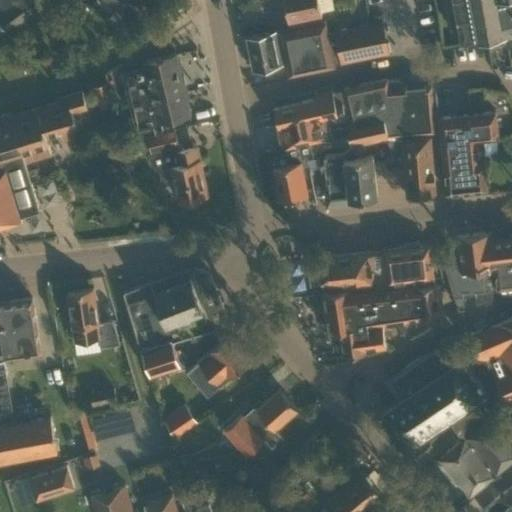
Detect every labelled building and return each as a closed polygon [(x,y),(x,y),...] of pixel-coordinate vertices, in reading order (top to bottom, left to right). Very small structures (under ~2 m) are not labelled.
[(0,22),(6,31),(32,12),(23,0),(19,0),(15,3),(0,14),(0,22)] [(13,0),(0,0),(0,14),(15,3),(13,0)] [(284,0),(289,19),(321,12),(318,0),(284,0)] [(319,0),(322,11),(333,9),(331,0),(319,0)] [(511,0),(454,0),(462,41),(505,32),(506,36),(507,39),(511,37),(511,0)] [(274,45),(279,64),(286,62),(289,75),(335,66),(334,63),(389,52),(382,21),(335,30),(333,20),(326,22),(326,21),(281,30),(281,29),(279,29),(282,44),(274,45)] [(254,69),(279,64),(274,45),(282,44),(279,29),(247,36),(254,69)] [(147,67),(124,73),(137,131),(169,124),(167,117),(190,112),(176,53),(145,60),(147,67)] [(94,87),(100,107),(113,104),(107,83),(94,87)] [(316,98),(275,107),(279,126),(281,126),(285,146),(286,146),(287,145),(301,142),(311,140),(326,137),(321,117),(338,114),(332,88),(314,91),(316,98)] [(56,98),(57,102),(38,108),(47,136),(60,132),(62,139),(74,135),(72,128),(77,127),(73,111),(87,107),(82,91),(56,98)] [(10,113),(0,115),(0,225),(21,219),(20,214),(39,209),(25,161),(51,153),(46,136),(47,136),(38,108),(10,116),(10,113)] [(484,161),(480,161),(477,140),(499,138),(496,111),(439,117),(447,192),(487,188),(484,161)] [(149,136),(138,138),(156,170),(160,169),(163,185),(176,182),(180,199),(206,194),(202,177),(204,176),(200,159),(198,159),(195,146),(180,149),(176,130),(149,136)] [(407,194),(436,192),(431,136),(403,138),(407,194)] [(276,165),(273,166),(280,198),(307,193),(302,165),(309,163),(308,158),(315,157),(311,140),(301,142),(287,145),(288,151),(274,154),(276,165)] [(394,152),(393,140),(384,141),(385,153),(394,152)] [(329,200),(377,195),(373,154),(346,157),(345,152),(324,154),(329,200)] [(456,243),(442,245),(442,246),(447,269),(454,293),(454,294),(455,294),(456,305),(464,304),(463,293),(476,292),(477,305),(487,304),(486,303),(498,301),(497,288),(494,267),(496,266),(492,237),(491,231),(455,235),(456,243)] [(511,234),(492,237),(496,266),(494,267),(497,288),(498,301),(511,297),(511,234)] [(434,278),(430,244),(320,257),(323,285),(357,281),(358,288),(434,278)] [(215,327),(201,291),(197,293),(192,281),(182,277),(166,283),(164,279),(153,283),(152,282),(126,294),(143,350),(150,377),(181,368),(175,343),(215,327)] [(327,330),(339,329),(343,354),(366,351),(366,350),(386,347),(383,323),(417,318),(418,319),(444,315),(439,282),(365,293),(365,292),(351,295),(350,288),(322,292),(327,330)] [(94,288),(68,291),(73,323),(74,323),(76,337),(99,334),(100,345),(120,342),(113,319),(98,321),(94,288)] [(0,357),(5,357),(41,351),(32,297),(0,301),(0,357)] [(511,316),(490,324),(490,325),(468,335),(468,333),(467,334),(478,360),(485,357),(494,377),(493,377),(504,403),(505,402),(504,401),(511,398),(511,316)] [(252,357),(229,331),(198,359),(199,360),(188,371),(208,394),(219,383),(220,384),(252,357)] [(405,395),(382,410),(406,447),(410,444),(416,452),(431,442),(426,434),(450,418),(477,400),(479,399),(478,397),(487,391),(465,358),(456,364),(455,362),(449,366),(447,363),(448,362),(437,345),(390,376),(401,394),(403,392),(405,395)] [(5,367),(0,368),(0,408),(12,407),(5,367)] [(116,386),(91,392),(94,406),(119,400),(116,386)] [(298,409),(280,388),(246,419),(241,413),(225,428),(247,454),(264,439),(263,438),(274,428),(275,429),(298,409)] [(463,438),(440,457),(443,461),(441,463),(455,481),(458,479),(464,486),(469,493),(494,473),(511,458),(511,444),(490,417),(488,418),(477,400),(450,418),(463,438)] [(185,401),(163,416),(175,434),(197,419),(185,401)] [(0,461),(58,451),(52,416),(0,425),(0,461)] [(96,452),(84,456),(86,462),(98,459),(96,452)] [(190,462),(187,453),(179,456),(182,464),(190,462)] [(298,457),(284,472),(290,477),(304,462),(298,457)] [(68,464),(30,476),(37,498),(74,486),(68,464)] [(214,471),(212,465),(187,473),(189,480),(214,471)] [(325,509),(320,511),(358,511),(360,511),(380,493),(362,472),(338,493),(322,506),(325,509)] [(177,498),(189,493),(183,474),(170,478),(177,498)] [(239,474),(237,490),(258,491),(259,475),(243,474),(239,474)] [(292,511),(300,506),(303,510),(315,501),(302,482),(281,497),(291,511),(292,511)] [(96,511),(134,511),(125,484),(91,495),(96,511)] [(484,511),(511,511),(511,484),(483,510),(484,511)] [(186,511),(186,510),(181,511),(178,511),(172,494),(145,503),(148,511),(186,511)] [(399,511),(384,495),(366,511),(399,511)] [(212,511),(209,502),(186,510),(186,511),(212,511)]
